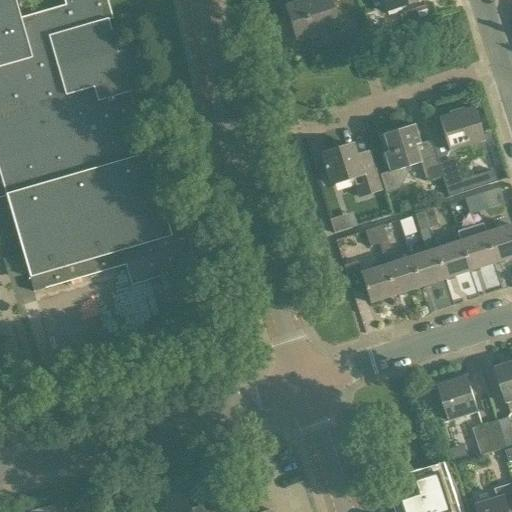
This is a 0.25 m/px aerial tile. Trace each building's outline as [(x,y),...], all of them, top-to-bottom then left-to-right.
[(29,278),(33,292),(44,289),(124,266),(130,286),(195,267),(181,218),(166,222),(129,93),(138,75),(131,49),(117,53),(101,0),(0,0),(0,183),(1,183),(29,278)] [(338,28),(336,22),(358,15),(353,0),(301,0),(283,6),(294,42),(338,28)] [(380,0),(384,13),(423,1),(422,0),(380,0)] [(448,198),(496,183),(492,171),(463,180),(454,152),(468,147),(471,158),(487,154),(472,107),(462,111),(461,109),(448,113),(448,115),(438,118),(444,136),(431,140),(442,177),(441,177),(448,198)] [(404,169),(420,164),(425,182),(441,177),(442,177),(431,140),(419,144),(413,126),(382,136),(387,153),(383,154),(388,172),(378,175),(384,194),(398,190),(406,174),(404,169)] [(351,145),(321,155),(330,185),(352,178),(355,186),(353,187),(357,198),(381,191),(371,159),(357,164),(351,145)] [(503,204),(498,188),(473,197),(478,213),(503,204)] [(464,199),(469,215),(478,213),(473,197),(464,199)] [(432,210),(423,213),(428,229),(437,226),(432,210)] [(428,229),(423,213),(414,216),(419,231),(428,229)] [(395,230),(393,222),(382,226),(382,225),(373,228),(378,245),(383,260),(392,257),(391,255),(392,255),(389,245),(388,245),(387,242),(386,242),(384,234),(395,230)] [(484,233),(494,263),(511,257),(511,231),(510,225),(484,233)] [(369,248),(378,245),(373,228),(364,231),(369,248)] [(455,243),(465,273),(494,263),(484,233),(455,243)] [(428,251),(438,281),(465,273),(455,243),(428,251)] [(410,257),(419,287),(438,281),(428,251),(410,257)] [(21,255),(6,259),(12,278),(26,273),(21,255)] [(385,265),(394,295),(419,287),(410,257),(385,265)] [(394,295),(385,265),(360,273),(356,262),(343,266),(352,294),(365,290),(369,303),(394,295)] [(511,362),(496,367),(510,414),(511,413),(511,362)] [(450,422),(478,413),(466,377),(439,386),(442,395),(432,398),(440,424),(450,421),(450,422)] [(511,446),(511,429),(508,418),(496,422),(505,449),(511,446)] [(487,455),(505,449),(496,422),(478,428),(487,455)] [(511,511),(511,480),(511,481),(511,479),(504,481),(506,486),(494,490),(497,499),(477,505),(479,511),(511,511)] [(270,511),(270,510),(265,511),(263,511),(254,498),(243,484),(236,494),(227,503),(217,510),(213,511),(203,511),(200,507),(190,510),(189,505),(188,505),(189,511),(270,511)]
